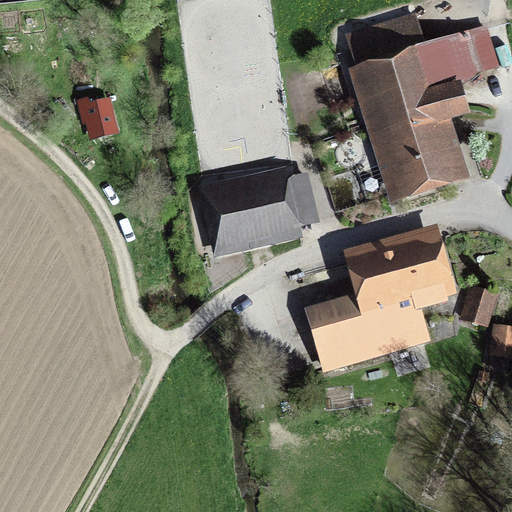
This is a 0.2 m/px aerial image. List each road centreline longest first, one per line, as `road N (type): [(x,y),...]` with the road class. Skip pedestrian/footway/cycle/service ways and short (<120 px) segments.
road 1 (unclassified): [(186,331),(268,272),(375,229),(468,210),(511,228)]
road 2 (track): [(169,348),(143,326),(102,208),(0,106)]
road 3 (track): [(186,331),(169,348),(80,511)]
